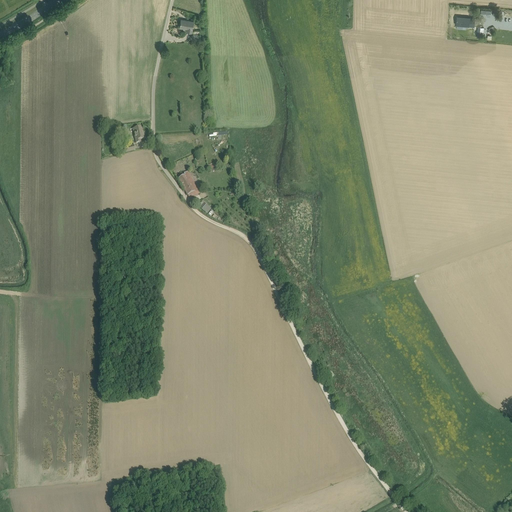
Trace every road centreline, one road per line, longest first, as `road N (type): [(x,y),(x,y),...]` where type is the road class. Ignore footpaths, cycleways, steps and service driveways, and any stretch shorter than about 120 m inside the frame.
road 1 (track): [(407,511),(349,434),(255,245),(193,206)]
road 2 (unclassified): [(193,206),(154,153),(152,83),(171,0)]
